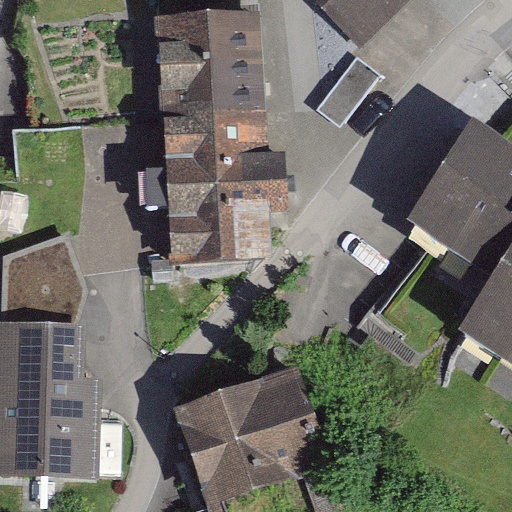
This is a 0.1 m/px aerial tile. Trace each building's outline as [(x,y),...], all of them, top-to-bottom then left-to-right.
[(433,0),(323,0),(319,5),(376,60),(433,0)] [(169,120),(262,115),(257,20),(163,25),(169,120)] [(387,86),(365,67),(327,110),(349,130),(387,86)] [(265,161),(262,115),(169,120),(177,263),(270,258),(268,213),(287,212),(284,160),(265,161)] [(511,160),(468,137),(410,243),(495,289),(491,297),(461,351),(511,378),(511,160)] [(86,321),(90,301),(68,243),(5,265),(0,315),(0,335),(78,341),(86,321)] [(491,297),(422,256),(361,332),(439,382),(491,297)] [(78,341),(0,335),(0,491),(100,495),(101,480),(125,482),(127,431),(105,413),(104,395),(87,396),(88,345),(78,341)] [(345,511),(296,384),(176,432),(199,511),(345,511)]
